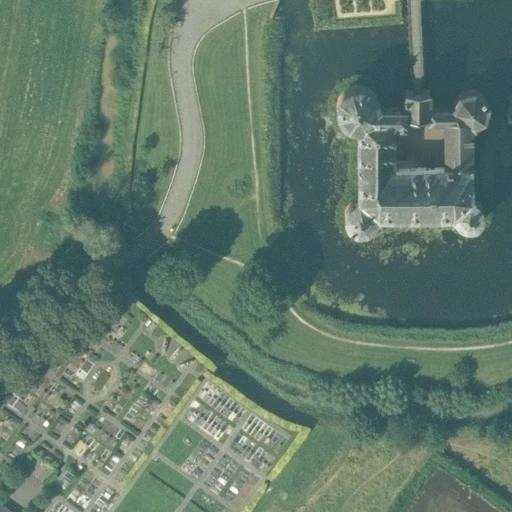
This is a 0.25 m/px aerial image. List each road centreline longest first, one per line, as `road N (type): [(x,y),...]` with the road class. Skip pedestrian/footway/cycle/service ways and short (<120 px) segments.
road 1 (unclassified): [(146,242),(175,209),(185,170),(177,70),(184,30),(197,16)]
road 2 (unclassified): [(0,344),(116,265)]
